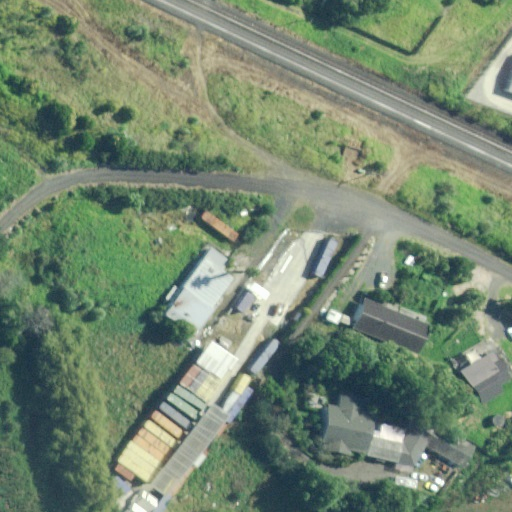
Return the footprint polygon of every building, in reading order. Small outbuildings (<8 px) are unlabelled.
[(263,231),(258,237),(255,234),(241,251),(261,267),(279,244),(263,231)] [(156,315),(185,336),(188,331),(228,275),(216,267),(222,259),(205,247),(173,292),(168,288),(160,299),(165,303),(156,315)] [(422,326),(358,300),(346,329),(410,355),(422,326)] [(200,340),(196,346),(219,362),(229,369),(235,361),(202,337),(200,340)] [(478,343),(448,363),(474,403),(504,383),(478,343)] [(229,369),(219,362),(211,372),(228,384),(235,373),(229,369)] [(364,433),(370,412),(359,409),(361,398),(338,393),(334,407),(324,405),(313,450),(343,458),(344,452),(359,456),(364,433)] [(468,446),(431,425),(411,419),(396,442),(364,433),(359,456),(411,466),(420,447),(456,467),(468,446)]
